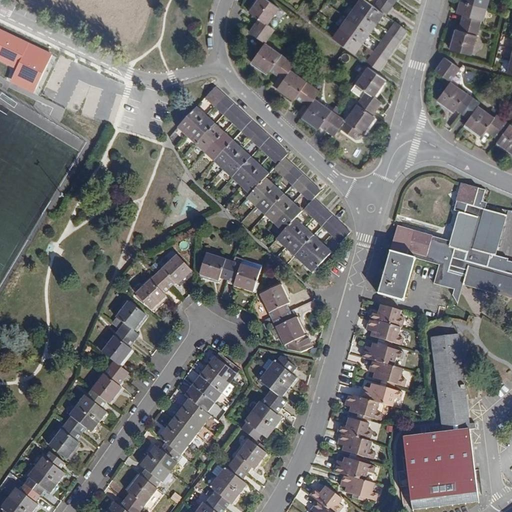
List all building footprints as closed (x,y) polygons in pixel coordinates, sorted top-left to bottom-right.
[(267,0),(258,0),(249,12),(259,19),(255,25),(270,37),(275,30),(268,25),(280,8),(267,0)] [(360,0),(355,8),(347,18),(340,28),(333,38),(356,54),(363,44),(370,34),(377,24),(385,14),(374,7),(364,0),(360,0)] [(379,0),(374,7),(385,14),(387,16),(397,0),(379,0)] [(459,0),(459,1),(487,8),(488,0),(459,0)] [(459,1),(456,13),(463,15),(460,22),(479,28),(481,20),(483,20),(487,8),(459,1)] [(396,22),(388,32),(381,42),(367,62),(379,71),(408,31),(396,22)] [(460,22),(458,30),(455,29),(450,49),(471,55),(479,28),(460,22)] [(255,25),(250,32),(266,43),(270,37),(255,25)] [(52,54),(0,29),(0,61),(17,70),(11,83),(33,94),(52,54)] [(266,43),(252,61),(269,73),(271,71),(277,75),(289,60),(282,55),(266,43)] [(56,56),(45,77),(74,92),(85,70),(56,56)] [(444,57),(440,63),(455,75),(460,68),(444,57)] [(289,60),(277,75),(284,80),(291,70),(295,65),(289,60)] [(451,81),(455,75),(440,63),(435,70),(451,81)] [(368,68),(356,84),(367,92),(362,98),(378,109),(382,103),(375,97),(387,81),(368,68)] [(291,70),(284,80),(278,89),(295,101),(297,98),(303,103),(314,87),(291,70)] [(91,77),(79,102),(105,115),(117,90),(91,77)] [(451,81),(438,100),(454,111),(456,109),(462,113),(474,98),(451,81)] [(205,98),(214,107),(224,95),(215,87),(205,98)] [(314,87),(303,103),(310,107),(316,98),(321,92),(314,87)] [(214,107),(223,115),(233,104),(224,95),(214,107)] [(316,98),(310,107),(303,117),(319,129),(321,126),(328,131),(339,115),(316,98)] [(362,98),(346,120),(341,128),(357,140),(362,133),(364,134),(376,118),(373,116),(378,109),(362,98)] [(474,98),(462,113),(469,118),(478,106),(480,103),(474,98)] [(242,112),(233,104),(223,115),(232,123),(242,112)] [(478,106),(469,118),(465,124),(481,136),(486,130),(492,135),(503,119),(497,114),(494,118),(478,106)] [(206,115),(197,107),(178,128),(187,136),(206,115)] [(252,121),(242,112),(232,123),(241,132),(252,121)] [(215,124),(206,115),(187,136),(196,145),(215,124)] [(339,115),(328,131),(335,136),(341,128),(346,120),(339,115)] [(503,119),(492,135),(498,139),(497,142),(511,153),(511,125),(511,124),(503,119)] [(261,129),(252,121),(241,132),(250,140),(261,129)] [(224,132),(215,124),(196,145),(205,153),(224,132)] [(270,137),(261,129),(250,140),(259,148),(270,137)] [(233,141),(224,132),(205,153),(214,161),(233,141)] [(279,146),(270,137),(259,148),(269,157),(279,146)] [(242,149),(233,141),(214,161),(223,170),(242,149)] [(269,157),(278,165),(284,158),(288,154),(279,146),(269,157)] [(251,157),(242,149),(223,170),(232,178),(251,157)] [(260,166),(251,157),(232,178),(241,186),(260,166)] [(294,166),(284,158),(278,165),(274,169),(311,203),(314,199),(321,191),(312,183),(303,175),(294,166)] [(269,174),(260,166),(241,186),(250,195),(266,178),(269,174)] [(302,212),(266,178),(250,195),(247,198),(283,232),(295,219),(302,212)] [(397,226),(390,251),(391,251),(415,259),(427,262),(428,262),(440,266),(435,284),(454,289),(464,284),(511,297),(511,278),(503,276),(508,261),(508,259),(494,255),(506,215),(485,209),(480,208),(482,201),(485,190),(461,183),(454,210),(460,212),(451,242),(397,226)] [(323,207),(314,199),(311,203),(304,210),(340,244),(350,232),(341,224),(332,216),(323,207)] [(277,239),(313,273),(331,253),(295,219),(283,232),(277,239)] [(403,301),(415,259),(391,251),(378,294),(403,301)] [(207,253),(199,274),(219,281),(220,278),(227,280),(234,262),(207,253)] [(156,274),(169,288),(175,283),(177,285),(192,271),(177,255),(156,274)] [(234,262),(227,280),(235,283),(234,286),(253,292),(260,271),(241,264),(234,262)] [(136,294),(151,310),(166,296),(164,294),(169,288),(156,274),(136,294)] [(464,284),(454,289),(453,295),(458,304),(464,284)] [(260,294),(273,320),(290,312),(287,305),(290,303),(281,285),(260,294)] [(119,330),(134,342),(140,335),(134,330),(146,315),(128,301),(116,317),(117,318),(112,324),(119,330)] [(380,305),(378,314),(372,312),(370,319),(401,328),(404,317),(400,316),(401,311),(380,305)] [(313,347),(307,335),(305,336),(296,317),(293,319),(290,312),(273,320),(277,329),(281,338),(287,350),(301,353),(313,347)] [(370,319),(367,330),(372,332),(371,336),(380,339),(382,338),(386,339),(385,340),(392,342),(401,345),(403,338),(399,337),(401,328),(370,319)] [(277,329),(271,331),(276,341),(281,338),(277,329)] [(134,342),(119,330),(102,352),(114,361),(120,366),(132,350),(130,348),(134,342)] [(458,334),(431,337),(443,433),(404,438),(406,458),(402,459),(404,471),(398,472),(400,487),(410,486),(413,509),(479,501),(470,430),(475,429),(474,423),(469,424),(458,334)] [(373,344),(371,348),(366,347),(363,358),(372,360),(394,367),(396,358),(401,359),(403,352),(394,350),(387,348),(386,349),(383,348),(381,346),(373,344)] [(212,361),(207,367),(230,384),(238,373),(232,369),(234,365),(224,358),(222,362),(215,357),(215,356),(213,354),(209,359),(212,361)] [(297,378),(291,374),(296,368),(281,356),(276,363),(274,361),(273,363),(267,371),(289,388),(297,378)] [(269,359),(262,368),(267,371),(273,363),(269,359)] [(372,360),(369,371),(375,373),(373,378),(382,380),(384,379),(388,380),(387,382),(394,384),(403,386),(405,380),(401,378),(403,369),(394,367),(372,360)] [(109,368),(124,380),(129,373),(120,366),(114,361),(109,368)] [(230,384),(207,367),(200,376),(222,393),(230,384)] [(107,402),(109,404),(122,388),(119,386),(124,380),(109,368),(91,390),(107,402)] [(267,371),(259,381),(271,391),(266,397),(282,409),(286,402),(281,399),(289,388),(267,371)] [(222,393),(200,376),(193,386),(215,403),(222,393)] [(371,384),(370,389),(365,387),(361,398),(379,403),(387,406),(393,407),(395,398),(400,399),(402,393),(393,390),(386,388),(385,390),(382,389),(380,387),(371,384)] [(215,403),(193,386),(185,396),(207,413),(215,403)] [(78,405),(100,423),(107,413),(102,409),(107,402),(91,390),(86,397),(85,396),(78,405)] [(348,394),(345,405),(350,407),(349,412),(358,414),(360,413),(364,414),(363,416),(370,418),(379,420),(381,414),(377,412),(379,403),(361,398),(348,394)] [(282,419),(277,415),(282,409),(266,397),(262,403),(260,402),(252,412),(274,429),(282,419)] [(211,416),(207,413),(189,399),(181,409),(174,419),(166,428),(159,438),(166,443),(181,455),(189,445),(196,436),(204,426),(211,416)] [(67,423),(82,435),(87,428),(92,432),(100,423),(78,405),(70,415),(72,416),(67,423)] [(261,435),(267,439),(274,429),(252,412),(244,422),(246,423),(241,429),(257,441),(261,435)] [(348,418),(346,427),(340,425),(338,432),(341,433),(369,441),(372,431),(368,430),(370,424),(348,418)] [(49,445),(67,459),(80,443),(77,441),(82,435),(67,423),(49,445)] [(341,433),(338,444),(344,446),(342,451),(351,453),(354,452),(357,453),(357,455),(364,457),(373,459),(375,452),(370,451),(373,442),(369,441),(341,433)] [(252,468),(254,470),(267,453),(249,440),(231,462),(247,474),(252,468)] [(148,456),(170,473),(178,463),(176,462),(181,455),(166,443),(161,450),(156,446),(148,456)] [(36,467),(58,483),(66,473),(60,470),(65,463),(50,452),(45,458),(43,457),(36,467)] [(170,473),(148,456),(140,466),(146,470),(141,476),(156,488),(161,481),(163,483),(170,473)] [(345,458),(343,463),(338,461),(335,472),(344,475),(366,481),(368,472),(373,474),(375,467),(366,464),(359,462),(358,464),(355,463),(353,461),(345,458)] [(247,485),(242,480),(247,474),(231,462),(227,469),(225,467),(217,477),(240,495),(247,485)] [(25,484),(40,496),(45,489),(51,493),(58,483),(36,467),(28,476),(30,478),(25,484)] [(141,476),(140,475),(128,492),(130,494),(125,500),(141,511),(158,489),(156,488),(141,476)] [(344,475),(341,486),(347,488),(345,492),(354,495),(356,494),(360,495),(359,496),(366,498),(376,501),(377,494),(373,493),(375,484),(366,481),(344,475)] [(230,503),(232,505),(240,495),(217,477),(210,488),(215,491),(210,498),(225,509),(230,503)] [(9,498),(28,511),(33,511),(39,505),(35,502),(40,496),(25,484),(20,490),(17,488),(9,498)] [(343,499),(325,486),(320,493),(315,489),(310,495),(318,501),(331,511),(338,511),(343,506),(339,504),(343,499)] [(175,492),(170,498),(178,503),(182,497),(175,492)] [(3,511),(28,511),(9,498),(1,508),(5,510),(3,511)] [(223,511),(225,509),(210,498),(205,504),(203,503),(196,511),(223,511)] [(107,511),(140,511),(141,511),(125,500),(120,506),(115,502),(107,511)] [(331,511),(318,501),(311,510),(313,511),(331,511)]
